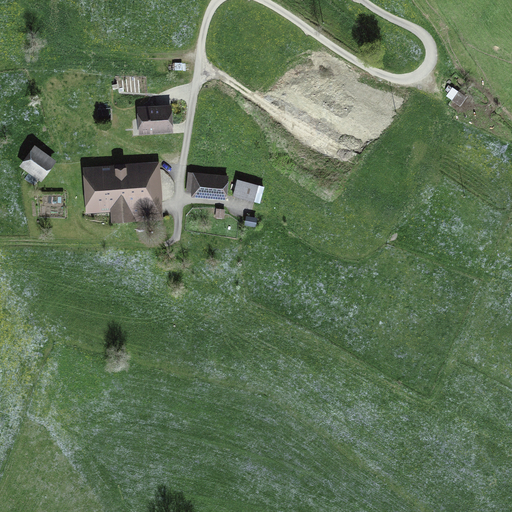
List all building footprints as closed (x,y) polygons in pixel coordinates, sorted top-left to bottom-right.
[(446,95),(461,105),(468,96),(453,86),(446,95)] [(141,110),(142,131),(170,129),(169,108),(141,110)] [(37,154),(29,164),(40,172),(48,162),(37,154)] [(113,222),(161,218),(158,168),(91,173),(93,205),(112,204),(113,222)] [(191,191),(222,193),(222,181),(208,180),(208,174),(192,173),(191,191)] [(237,179),(233,195),(254,201),(258,185),(237,179)] [(64,194),(41,193),(40,213),(63,213),(64,194)] [(256,222),(247,220),(245,225),(255,228),(256,222)]
